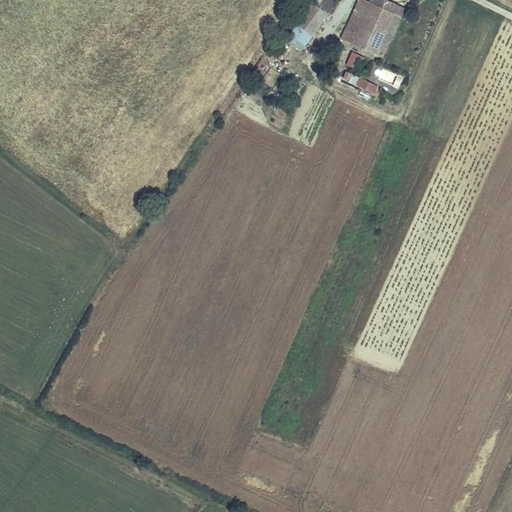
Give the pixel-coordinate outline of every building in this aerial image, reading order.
[(358,0),(338,39),(372,56),(392,14),(394,8),(384,3),(381,10),(375,7),(377,2),(372,0),(367,0),(367,3),(360,0),(358,0)] [(317,4),(300,24),(313,36),(330,15),(317,4)] [(372,56),(378,59),(397,16),(392,14),(372,56)] [(397,16),(378,59),(382,61),(402,19),(397,16)] [(267,70),(265,85),(280,88),(282,72),(267,70)] [(360,79),(357,88),(378,94),(380,84),(360,79)]
